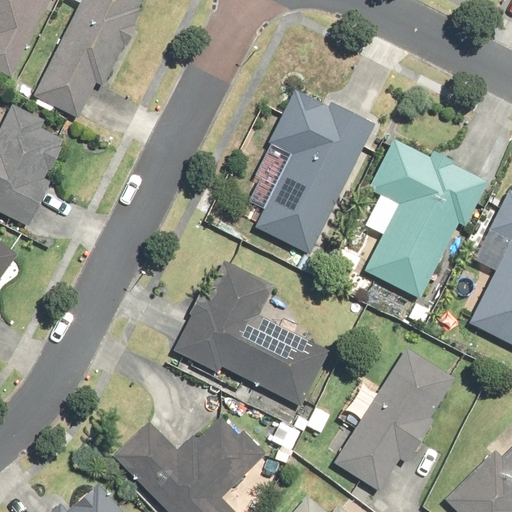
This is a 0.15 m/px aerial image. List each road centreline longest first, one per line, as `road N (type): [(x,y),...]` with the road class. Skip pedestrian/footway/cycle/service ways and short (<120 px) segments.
road 1 (residential): [(0,441),(64,365),(249,0)]
road 2 (residential): [(362,0),(511,78)]
